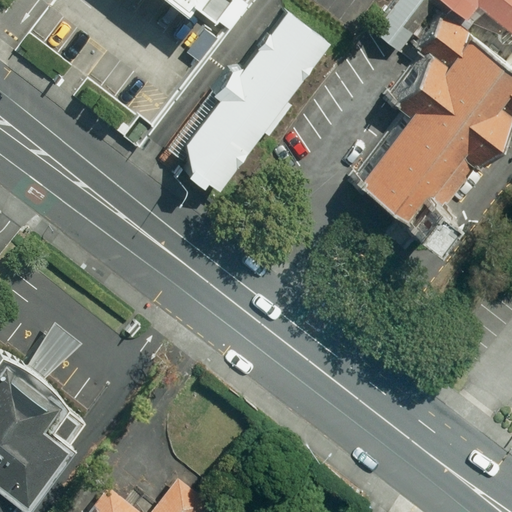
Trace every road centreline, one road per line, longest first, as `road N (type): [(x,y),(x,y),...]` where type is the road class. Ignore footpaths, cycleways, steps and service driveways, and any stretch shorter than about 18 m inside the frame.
road 1 (secondary): [(500,511),(0,121)]
road 2 (unknown): [(137,378),(36,511)]
road 3 (unknown): [(137,378),(25,298)]
